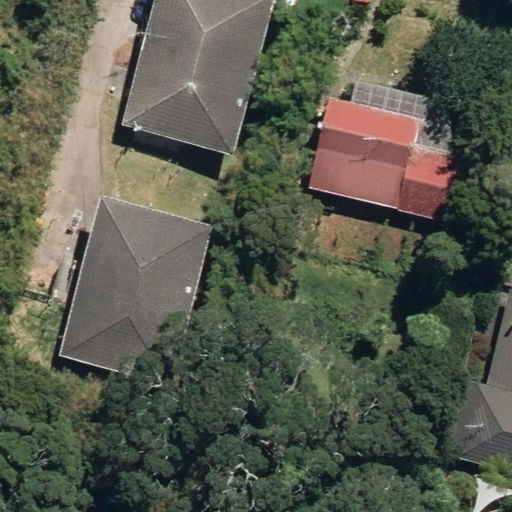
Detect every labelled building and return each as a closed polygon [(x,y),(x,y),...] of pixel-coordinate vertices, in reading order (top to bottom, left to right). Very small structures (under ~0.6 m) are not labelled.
[(67,0),(0,0),(0,150),(27,157),(67,0)] [(238,152),(279,0),(157,0),(126,120),(238,152)] [(308,186),(459,221),(476,154),(420,140),(425,115),(331,93),(308,186)] [(64,350),(176,380),(218,218),(106,188),(64,350)] [(0,303),(26,205),(0,197),(0,303)] [(511,293),(488,381),(476,378),(456,452),(511,466),(511,293)]
